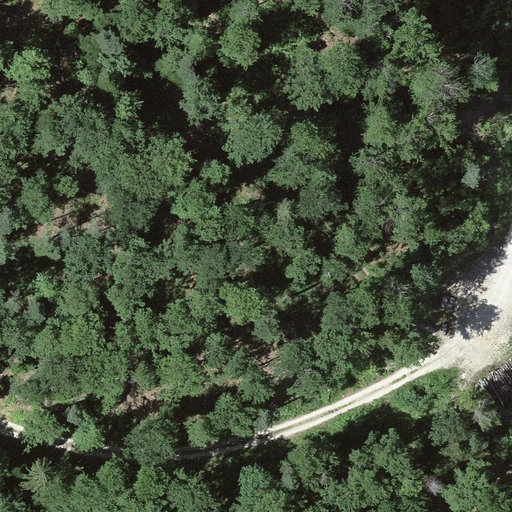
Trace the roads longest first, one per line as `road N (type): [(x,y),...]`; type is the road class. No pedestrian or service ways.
road 1 (track): [(390,405),(260,280),(177,117),(100,0)]
road 2 (track): [(390,405),(243,452),(200,457),(133,461),(0,431)]
road 3 (track): [(511,262),(496,328),(478,358),(444,383),(390,405)]
road 4 (track): [(511,475),(390,405)]
